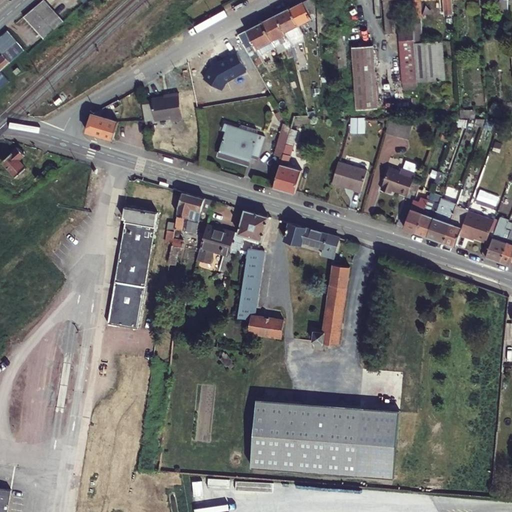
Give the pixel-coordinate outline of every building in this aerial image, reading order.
[(41,0),(32,8),(37,13),(48,4),(43,0),(41,0)] [(301,0),(286,8),(297,25),(312,17),(310,0),(301,0)] [(314,0),(316,25),(325,25),(323,0),(314,0)] [(382,0),(384,20),(391,19),(391,9),(393,9),(392,0),(382,0)] [(443,0),(444,17),(453,17),(452,0),(410,0),(411,19),(422,19),(421,1),(443,0)] [(499,0),(501,25),(509,25),(507,0),(499,0)] [(42,19),(52,9),(48,4),(37,13),(42,19)] [(22,17),(27,22),(37,13),(32,8),(22,17)] [(297,25),(286,8),(272,16),(281,31),(292,25),(294,28),(297,26),(297,25)] [(47,24),(57,14),(54,11),(52,9),(42,19),(47,24)] [(32,27),(42,19),(37,13),(27,22),(32,27)] [(52,29),(62,20),(57,14),(47,24),(52,29)] [(285,37),(281,31),(272,16),(259,22),(270,40),(278,35),(281,40),(285,37)] [(37,33),(47,24),(42,19),(32,27),(37,33)] [(391,19),(384,20),(385,35),(392,35),(391,19)] [(411,19),(412,25),(415,81),(442,80),(440,41),(423,42),(422,19),(411,19)] [(270,40),(259,22),(244,30),(251,43),(254,48),(266,41),(268,46),(273,43),(270,40)] [(42,38),(52,29),(47,24),(37,33),(42,38)] [(415,81),(412,25),(398,26),(401,83),(415,82),(415,81)] [(332,58),(344,58),(343,41),(341,41),(340,26),(331,27),(332,58)] [(7,29),(0,35),(0,50),(2,53),(9,61),(24,49),(7,29)] [(244,30),(236,34),(244,46),(251,43),(244,30)] [(305,40),(316,37),(314,31),(303,35),(305,40)] [(278,52),(288,49),(286,42),(276,45),(278,52)] [(374,108),(371,46),(351,48),(355,109),(374,108)] [(264,51),(258,54),(263,62),(269,58),(264,51)] [(224,88),(227,83),(248,73),(237,52),(213,64),(205,77),(224,88)] [(0,70),(9,61),(2,53),(0,55),(0,79),(5,76),(0,70)] [(0,87),(9,79),(5,76),(0,79),(0,87)] [(415,82),(401,83),(401,91),(416,90),(415,82)] [(181,101),(172,102),(172,106),(142,109),(146,129),(173,125),(174,129),(185,127),(181,101)] [(88,132),(113,139),(119,118),(94,113),(88,132)] [(294,117),(292,124),(304,128),(306,121),(294,117)] [(365,117),(351,117),(350,132),(365,133),(365,117)] [(412,123),(389,117),(385,132),(408,138),(412,123)] [(287,119),(281,138),(288,141),(291,132),(292,128),(287,119)] [(240,133),(242,127),(226,122),(224,128),(227,129),(221,151),(234,155),(235,152),(250,157),(251,153),(260,156),(266,136),(258,134),(256,139),(240,133)] [(291,132),(288,141),(274,186),(296,192),(303,169),(295,167),(298,158),(291,155),(297,134),(291,132)] [(291,155),(298,158),(304,136),(297,134),(291,155)] [(20,147),(4,160),(16,175),(25,167),(18,158),(24,152),(20,147)] [(367,168),(337,160),(332,181),(353,187),(353,189),(361,191),(367,168)] [(410,186),(413,176),(411,176),(415,164),(402,160),(399,170),(387,167),(380,190),(389,193),(390,190),(407,196),(410,186)] [(42,180),(55,170),(51,166),(38,176),(42,180)] [(421,179),(413,176),(410,186),(417,189),(421,179)] [(417,189),(430,193),(433,183),(421,179),(417,189)] [(441,201),(440,204),(429,237),(445,242),(451,224),(453,215),(456,207),(460,193),(452,190),(447,203),(441,201)] [(211,201),(179,192),(168,260),(177,262),(179,247),(182,247),(186,225),(200,228),(202,216),(207,217),(211,201)] [(415,195),(410,210),(418,213),(423,198),(415,195)] [(405,229),(416,233),(423,214),(428,199),(423,198),(418,213),(410,210),(405,229)] [(429,237),(440,204),(433,201),(428,216),(423,214),(416,233),(429,237)] [(159,213),(126,207),(124,221),(126,221),(109,322),(139,327),(159,213)] [(462,210),(456,207),(453,215),(459,218),(462,210)] [(464,228),(461,235),(471,238),(471,236),(488,242),(497,216),(470,208),(464,228)] [(238,234),(235,233),(234,236),(230,257),(234,258),(235,254),(237,255),(242,235),(259,238),(264,217),(243,210),(238,234)] [(501,218),(488,257),(498,261),(501,262),(507,242),(511,230),(508,229),(510,221),(501,218)] [(451,224),(445,242),(458,247),(461,235),(464,228),(451,224)] [(343,240),(290,225),(285,241),(305,246),(305,243),(327,249),(325,255),(337,258),(343,240)] [(234,236),(205,230),(201,252),(230,257),(234,236)] [(486,259),(491,240),(490,240),(483,259),(486,259)] [(501,262),(509,265),(511,256),(511,243),(507,242),(501,262)] [(255,320),(264,254),(248,252),(239,318),(253,319),(255,320)] [(310,345),(336,348),(348,267),(335,265),(331,290),(328,289),(321,337),(312,335),(310,345)] [(253,338),(285,341),(287,324),(255,320),(253,338)] [(511,383),(503,382),(502,404),(510,405),(511,383)] [(365,411),(259,402),(254,470),(360,478),(365,411)] [(0,511),(11,511),(15,490),(0,488),(0,511)]
